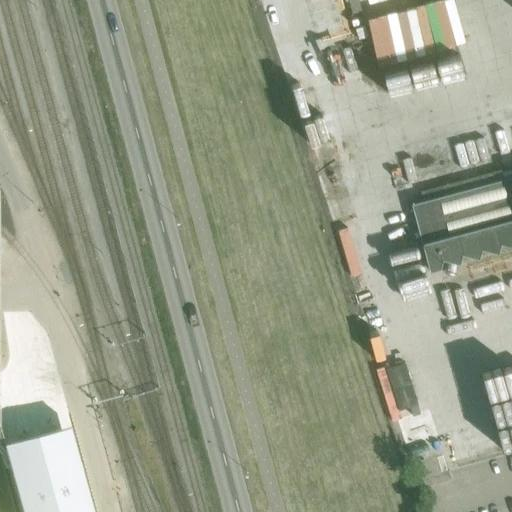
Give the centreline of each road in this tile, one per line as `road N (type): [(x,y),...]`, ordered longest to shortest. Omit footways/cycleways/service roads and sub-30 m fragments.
road 1 (unclassified): [(238,511),(101,0)]
road 2 (unknown): [(323,103),(407,352),(430,357),(511,336)]
road 3 (unknown): [(323,103),(511,48)]
